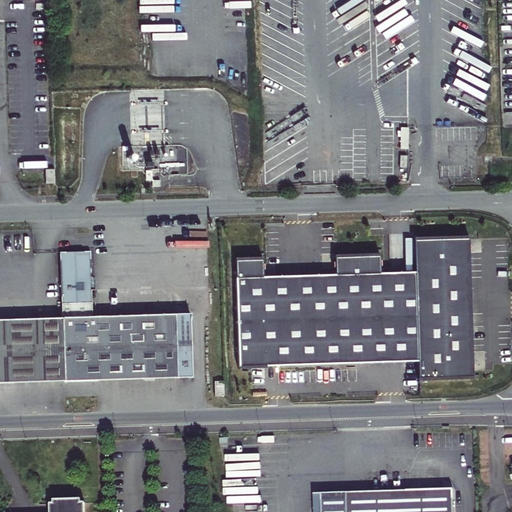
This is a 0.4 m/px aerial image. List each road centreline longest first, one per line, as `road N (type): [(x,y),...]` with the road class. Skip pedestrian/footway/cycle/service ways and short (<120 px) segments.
road 1 (unclassified): [(0,421),(511,408)]
road 2 (unclassified): [(511,199),(0,212)]
road 3 (unknown): [(135,208),(140,277),(196,302),(204,416)]
